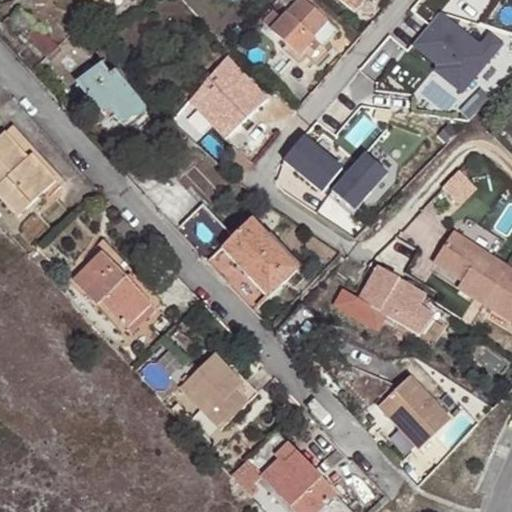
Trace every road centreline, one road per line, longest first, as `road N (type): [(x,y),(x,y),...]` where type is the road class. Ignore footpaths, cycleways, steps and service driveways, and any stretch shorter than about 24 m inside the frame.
road 1 (residential): [(0,57),(108,181),(398,477)]
road 2 (residential): [(405,0),(263,163),(261,185),(345,246)]
